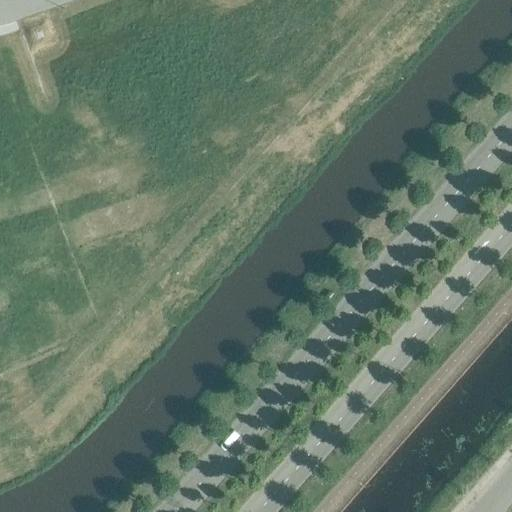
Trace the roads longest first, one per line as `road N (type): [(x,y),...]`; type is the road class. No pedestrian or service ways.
road 1 (secondary): [(511,130),(175,511)]
road 2 (secondary): [(259,511),(511,225)]
